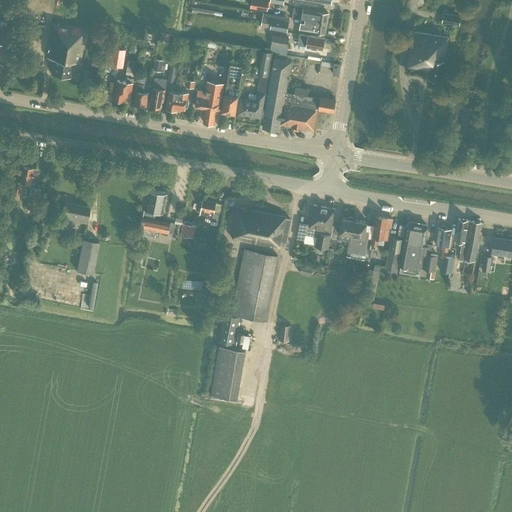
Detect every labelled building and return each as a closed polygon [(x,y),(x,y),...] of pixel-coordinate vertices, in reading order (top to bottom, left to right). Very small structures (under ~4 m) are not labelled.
[(252,0),(251,7),(268,10),(269,0),(252,0)] [(301,19),(327,23),(329,13),(303,9),(301,19)] [(264,12),(262,24),(271,26),(273,14),(264,12)] [(459,25),(461,15),(444,12),(443,22),(459,25)] [(290,17),(273,14),(271,26),(271,28),(288,31),(290,17)] [(326,33),(327,23),(301,19),(300,28),(326,33)] [(80,63),(86,30),(53,24),(47,57),(54,58),(51,73),(71,76),(74,62),(80,63)] [(0,44),(5,45),(8,27),(7,27),(0,25),(0,44)] [(442,77),(448,36),(413,31),(408,66),(430,69),(430,75),(442,77)] [(325,38),(308,35),(300,34),(300,38),(299,44),(306,46),(323,49),(325,38)] [(288,48),(289,43),(290,37),(274,35),(272,45),(288,48)] [(290,39),(289,51),(298,51),(298,39),(290,39)] [(210,53),(222,56),(224,50),(212,46),(210,53)] [(114,48),(112,66),(124,68),(126,50),(114,48)] [(260,63),(258,74),(268,75),(272,52),(263,50),(262,53),(260,63)] [(255,52),(253,61),(260,63),(262,53),(261,53),(255,52)] [(290,71),(292,63),(292,61),(274,58),(266,109),(264,109),(262,118),(261,123),(264,124),(263,127),(280,130),(281,124),(314,129),(317,109),(333,112),(335,99),(322,96),(321,98),(308,96),(310,88),(296,86),(295,94),(286,92),(290,71)] [(140,71),(142,61),(128,59),(126,75),(139,77),(140,71)] [(156,59),(155,69),(161,70),(163,60),(156,59)] [(242,75),(243,75),(244,66),(230,64),(223,111),(236,113),(242,75)] [(171,66),(168,81),(175,82),(177,67),(171,66)] [(146,84),(145,84),(147,76),(144,75),(144,72),(140,71),(139,77),(138,83),(137,91),(134,104),(147,106),(149,93),(144,92),(146,84)] [(134,82),(134,78),(127,77),(127,81),(118,79),(114,99),(124,100),(124,99),(131,100),(134,82)] [(150,104),(163,107),(168,81),(168,80),(154,78),(150,104)] [(221,111),(225,83),(208,80),(206,90),(199,89),(197,98),(196,107),(205,108),(204,122),(215,124),(217,110),(221,111)] [(177,107),(186,109),(186,107),(188,107),(190,98),(189,98),(190,92),(181,90),(181,92),(171,90),(168,108),(170,110),(174,111),(177,109),(177,107)] [(241,97),(238,114),(262,118),(264,101),(266,93),(258,91),(257,95),(249,93),(249,98),(241,97)] [(176,140),(189,141),(190,131),(177,130),(176,140)] [(14,179),(11,193),(21,194),(22,196),(26,197),(28,196),(29,196),(30,187),(30,183),(33,168),(22,166),(20,175),(18,174),(17,180),(14,179)] [(37,209),(40,189),(30,187),(27,207),(37,209)] [(144,216),(141,228),(169,233),(171,222),(155,218),(156,211),(164,212),(168,193),(149,189),(145,208),(144,216)] [(216,202),(204,200),(202,210),(201,210),(200,214),(207,215),(206,218),(212,219),(212,222),(218,223),(219,216),(213,214),(216,202)] [(74,221),(78,205),(66,203),(62,218),(74,221)] [(330,243),(333,224),(334,224),(336,209),(314,204),(310,225),(300,224),(297,239),(305,240),(306,234),(317,237),(315,246),(329,248),(330,243)] [(74,221),(86,223),(89,207),(78,205),(74,221)] [(287,218),(287,217),(239,207),(233,239),(272,246),(272,245),(281,246),(282,242),(287,243),(292,220),(291,218),(287,218)] [(333,224),(331,237),(339,239),(349,241),(349,240),(351,240),(352,235),(355,219),(353,217),(349,216),(347,217),(342,216),(341,226),(334,224),(333,224)] [(390,240),(393,219),(376,216),(374,225),(372,238),(371,244),(371,248),(376,249),(376,245),(378,245),(379,238),(390,240)] [(470,220),(463,219),(459,218),(456,231),(455,240),(467,242),(468,236),(469,236),(470,234),(468,234),(470,220)] [(366,231),(367,224),(368,221),(355,219),(352,235),(351,240),(349,240),(349,241),(348,251),(366,254),(370,232),(366,231)] [(482,222),(477,221),(470,220),(468,234),(470,234),(469,236),(470,236),(465,259),(475,261),(482,222)] [(428,227),(427,227),(427,226),(422,224),(415,223),(410,222),(410,223),(409,223),(406,242),(405,242),(399,271),(419,275),(421,267),(423,268),(432,270),(431,278),(435,278),(436,270),(438,255),(432,254),(433,246),(425,245),(428,227)] [(191,237),(194,237),(196,225),(183,223),(181,235),(191,237)] [(370,232),(369,237),(372,238),(374,225),(367,224),(366,231),(370,232)] [(447,255),(451,229),(446,228),(446,226),(442,225),(441,227),(439,227),(436,244),(443,245),(441,257),(443,257),(440,270),(453,272),(455,257),(447,255)] [(102,232),(101,236),(105,239),(109,237),(109,233),(106,230),(102,232)] [(389,249),(385,272),(397,275),(400,261),(402,251),(404,238),(392,236),(389,249)] [(511,239),(495,237),(492,256),(497,257),(498,254),(511,256),(511,239)] [(100,242),(91,240),(83,239),(77,270),(93,273),(100,242)] [(278,255),(267,252),(245,248),(232,314),(265,320),(278,255)] [(492,256),(488,256),(485,255),(482,270),(490,271),(492,256)] [(313,268),(301,266),(300,272),(312,275),(313,268)] [(368,299),(374,300),(380,271),(369,268),(364,294),(369,295),(368,299)] [(93,281),(88,306),(93,307),(97,282),(93,281)] [(479,302),(492,303),(493,297),(480,295),(479,302)] [(240,317),(232,315),(225,314),(220,342),(235,344),(240,317)] [(280,340),(290,341),(291,325),(281,324),(280,340)] [(295,326),(293,342),(303,343),(305,327),(295,326)] [(238,399),(246,351),(220,346),(212,394),(238,399)] [(306,393),(307,375),(296,374),(295,392),(306,393)]
